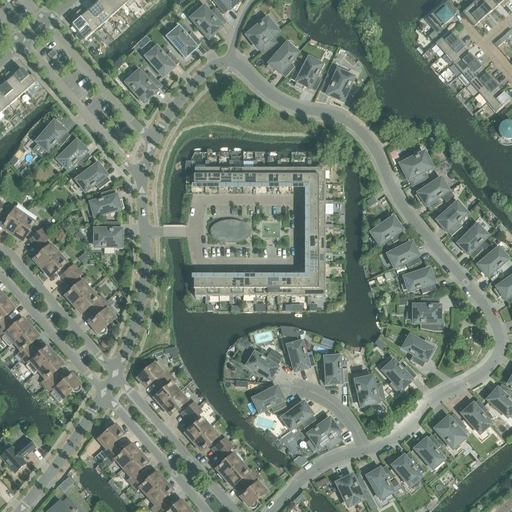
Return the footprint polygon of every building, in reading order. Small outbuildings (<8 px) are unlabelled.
[(106,0),(101,0),(96,5),(109,20),(117,12),(106,0)] [(106,0),(117,12),(125,5),(120,0),(106,0)] [(213,0),(211,1),(224,16),(232,9),(242,1),(240,0),(213,0)] [(485,0),(477,0),(472,5),(486,21),(490,18),(488,16),(494,10),(485,0)] [(502,0),(485,0),(494,10),(500,5),(502,7),(506,4),(502,0)] [(430,17),(425,22),(433,32),(428,37),(435,45),(448,34),(442,28),(453,18),(450,15),(456,9),(448,1),(430,17)] [(96,5),(88,12),(101,27),(109,20),(96,5)] [(486,21),(472,5),(463,13),(462,13),(462,14),(474,27),(481,22),(483,24),(486,21)] [(200,12),(192,19),(196,24),(196,25),(207,38),(208,40),(214,35),(217,33),(216,31),(218,30),(219,31),(220,30),(218,29),(225,23),(215,12),(210,16),(204,9),(200,12)] [(80,11),(76,14),(93,34),(101,27),(88,12),(86,14),(80,11)] [(72,27),(70,29),(73,33),(75,31),(78,34),(75,37),(80,43),(83,40),(84,41),(93,34),(76,14),(72,18),(74,24),(71,26),(72,27)] [(263,25),(262,25),(249,35),(248,35),(246,37),(251,43),(254,46),(255,45),(257,47),(256,48),(256,49),(258,47),(263,54),(275,44),(271,39),(278,34),(270,24),(268,21),(263,25)] [(183,26),(180,28),(187,36),(190,33),(183,26)] [(169,38),(168,39),(172,43),(172,44),(175,48),(174,49),(177,52),(184,60),(193,52),(193,51),(195,50),(196,49),(197,48),(201,45),(192,34),(187,38),(185,36),(179,29),(178,29),(178,30),(174,33),(169,38)] [(511,31),(511,30),(503,38),(506,41),(511,36),(511,31)] [(436,45),(444,55),(460,41),(457,37),(455,39),(449,33),(448,34),(435,45),(436,45)] [(503,38),(494,45),(497,49),(506,41),(503,38)] [(445,56),(442,58),(446,62),(449,66),(452,64),(453,64),(466,52),(461,46),(463,44),(460,41),(444,54),(444,55),(445,56)] [(266,68),(273,75),(276,72),(279,74),(280,75),(285,79),(294,68),(290,64),(293,61),(293,60),(298,55),(297,54),(293,51),(288,46),(288,47),(287,46),(283,50),(282,50),(266,68)] [(165,47),(161,50),(165,55),(169,52),(165,47)] [(476,47),(470,52),(474,57),(477,60),(480,58),(483,55),(476,47)] [(93,49),(89,52),(94,58),(98,57),(99,53),(97,53),(94,49),(93,49)] [(155,72),(162,80),(172,72),(171,71),(173,70),(174,69),(179,64),(170,54),(165,58),(162,54),(161,55),(156,49),(156,50),(152,53),(147,57),(147,58),(146,58),(150,63),(153,68),(152,68),(155,71),(155,72)] [(48,55),(52,59),(57,55),(53,51),(48,55)] [(453,64),(461,74),(477,60),(474,57),(472,59),(466,52),(453,64)] [(118,61),(113,66),(117,70),(123,64),(119,60),(118,61)] [(306,66),(305,65),(294,87),(303,92),(305,88),(308,89),(308,90),(309,90),(315,93),(322,80),(316,77),(318,73),(319,72),(322,66),(321,66),(320,66),(316,63),(316,64),(310,61),(309,60),(306,66)] [(461,74),(458,78),(466,87),(470,84),(483,72),(478,66),(480,64),(480,63),(477,60),(461,74)] [(13,69),(9,72),(26,92),(31,97),(43,87),(37,81),(32,75),(29,78),(22,70),(19,72),(13,69)] [(7,82),(5,84),(18,99),(26,92),(9,72),(5,76),(7,82)] [(329,97),(330,96),(333,97),(332,98),(336,100),(342,103),(344,101),(343,101),(350,85),(349,85),(352,79),(349,77),(337,72),(334,80),(328,78),(322,92),(330,95),(329,97)] [(470,84),(478,94),(494,80),(491,76),(489,78),(483,72),(470,84)] [(154,95),(155,94),(153,93),(160,87),(150,76),(145,80),(139,73),(129,81),(130,81),(127,83),(132,89),(131,89),(143,104),(149,99),(152,97),(151,95),(153,93),(154,95)] [(478,94),(487,104),(500,92),(495,85),(497,83),(494,80),(478,94)] [(5,84),(0,88),(0,94),(10,106),(18,99),(5,84)] [(500,92),(487,104),(495,113),(495,114),(511,100),(508,96),(506,98),(500,92)] [(0,94),(0,110),(2,113),(10,106),(0,94)] [(47,152),(46,152),(47,153),(52,147),(53,148),(56,144),(61,148),(70,137),(65,133),(64,132),(61,130),(64,126),(57,120),(41,138),(41,139),(37,143),(47,152)] [(501,137),(497,141),(499,142),(501,144),(503,144),(505,145),(506,145),(508,145),(510,145),(509,140),(510,140),(511,139),(511,138),(511,124),(510,124),(509,123),(507,123),(506,123),(504,124),(502,125),(501,125),(502,126),(501,126),(500,127),(500,128),(499,129),(499,130),(499,131),(499,132),(499,133),(499,134),(500,135),(500,136),(501,137)] [(58,161),(67,170),(67,171),(67,172),(73,166),(77,163),(81,168),(91,158),(87,153),(86,152),(84,150),(76,141),(68,149),(65,152),(66,153),(62,156),(62,157),(58,161)] [(436,148),(431,151),(436,159),(441,155),(436,147),(436,148)] [(400,162),(394,151),(388,154),(394,165),(400,162)] [(408,178),(407,178),(407,179),(409,178),(413,186),(426,179),(424,173),(432,169),(426,158),(424,155),(418,158),(418,157),(402,165),(400,166),(403,172),(405,176),(407,175),(408,178)] [(18,161),(14,158),(9,163),(13,166),(18,161)] [(81,188),(84,192),(85,193),(90,190),(90,189),(91,188),(91,189),(95,186),(99,191),(110,182),(106,177),(107,177),(106,176),(105,176),(104,174),(97,164),(88,171),(85,173),(86,174),(81,177),(82,178),(77,181),(77,183),(81,188)] [(193,187),(207,187),(207,169),(205,169),(194,169),(194,177),(193,177),(193,187)] [(207,187),(219,187),(219,169),(209,169),(207,169),(207,187)] [(219,187),(231,187),(231,169),(229,169),(219,169),(219,187)] [(231,187),(243,187),(243,169),(233,169),(231,169),(231,187)] [(243,187),(255,187),(255,169),(253,169),(243,169),(243,187)] [(255,187),(267,187),(267,169),(257,169),(255,169),(255,187)] [(267,187),(279,187),(279,169),(277,169),(267,169),(267,187)] [(279,187),(291,187),(291,169),(281,169),(279,169),(279,187)] [(291,187),(303,188),(303,177),(309,177),(309,169),(307,169),(291,169),(291,187)] [(307,188),(307,191),(315,191),(315,185),(325,185),(325,169),(311,169),(309,169),(309,177),(303,177),(303,188),(307,188)] [(24,171),(20,175),(24,179),(28,175),(24,171)] [(414,197),(419,205),(423,203),(430,212),(441,205),(438,199),(442,197),(442,196),(448,192),(448,191),(445,187),(444,187),(441,182),(440,180),(435,184),(414,197)] [(307,191),(307,203),(325,203),(325,202),(325,185),(315,185),(315,191),(307,191)] [(117,198),(116,197),(114,191),(100,195),(102,201),(98,202),(98,203),(96,203),(90,205),(90,206),(91,206),(92,211),(94,217),(95,218),(101,216),(101,217),(124,210),(122,201),(117,202),(116,198),(117,198)] [(442,199),(446,204),(454,198),(451,193),(442,199)] [(373,197),(366,202),(370,208),(377,203),(373,197)] [(307,203),(307,215),(325,215),(325,205),(325,203),(307,203)] [(452,208),(447,212),(445,209),(442,212),(442,211),(438,214),(440,216),(435,221),(446,233),(447,233),(451,238),(462,228),(457,223),(461,220),(467,215),(466,214),(462,210),(458,205),(457,205),(456,204),(452,209),(452,208)] [(4,228),(3,230),(12,236),(24,217),(28,212),(18,205),(14,211),(3,228),(4,228)] [(24,217),(12,236),(22,242),(33,226),(32,225),(33,224),(33,223),(36,218),(28,212),(24,217)] [(307,215),(307,227),(325,227),(325,225),(325,215),(307,215)] [(372,236),(376,241),(379,245),(378,245),(379,246),(385,242),(386,242),(390,239),(392,243),(393,245),(405,237),(401,231),(391,215),(380,223),(383,226),(381,228),(381,227),(376,231),(371,234),(372,236)] [(119,249),(121,249),(121,241),(121,237),(119,237),(119,234),(121,234),(121,233),(119,233),(119,225),(104,225),(104,231),(95,231),(95,244),(95,247),(102,247),(102,248),(119,248),(119,249)] [(307,227),(307,239),(325,239),(325,229),(325,227),(307,227)] [(467,234),(464,237),(456,244),(468,256),(473,260),(483,250),(478,246),(482,242),(487,237),(486,236),(482,232),(482,233),(478,228),(477,227),(472,231),(468,235),(467,234)] [(31,238),(36,243),(46,234),(42,229),(31,238)] [(46,234),(36,243),(40,248),(51,239),(46,234)] [(307,239),(307,252),(325,252),(325,250),(325,239),(307,239)] [(405,264),(408,270),(421,263),(418,257),(411,242),(401,247),(401,248),(398,249),(398,251),(393,253),(388,256),(388,257),(388,258),(391,263),(393,268),(394,269),(401,266),(405,264)] [(486,243),(481,247),(485,251),(490,247),(486,243)] [(34,262),(42,270),(58,255),(50,246),(35,260),(36,260),(34,262)] [(493,254),(489,257),(488,256),(485,259),(476,266),(487,278),(492,283),(502,274),(500,271),(498,269),(502,266),(502,265),(508,260),(507,259),(507,260),(503,256),(499,251),(498,250),(493,254)] [(307,252),(307,264),(325,264),(325,253),(325,252),(307,252)] [(85,253),(78,259),(83,265),(90,259),(85,253)] [(58,255),(42,270),(49,279),(64,266),(64,265),(65,264),(58,255)] [(511,264),(510,262),(500,271),(502,274),(511,265),(511,264)] [(307,264),(307,275),(316,275),(316,281),(325,281),(325,280),(325,264),(307,264)] [(63,274),(67,279),(78,270),(74,265),(63,274)] [(405,280),(404,280),(406,286),(408,291),(408,292),(408,293),(415,290),(420,289),(422,295),(436,291),(434,284),(429,269),(418,272),(419,272),(415,274),(415,275),(410,277),(404,279),(405,280)] [(78,270),(67,279),(72,285),(82,275),(78,270)] [(390,273),(383,276),(385,281),(392,279),(390,273)] [(309,297),(311,297),(325,297),(325,283),(325,281),(316,281),(316,275),(307,275),(307,280),(303,280),(303,286),(309,286),(309,297)] [(511,277),(493,291),(498,299),(502,297),(509,306),(511,303),(511,277)] [(207,297),(207,280),(194,280),(194,291),(194,297),(205,297),(207,297)] [(219,297),(219,280),(207,280),(207,297),(208,297),(219,297)] [(231,297),(231,280),(219,280),(219,297),(229,297),(231,297)] [(243,297),(243,280),(231,280),(231,297),(233,297),(243,297)] [(255,297),(255,280),(243,280),(243,297),(253,297),(255,297)] [(267,297),(267,280),(255,280),(255,297),(257,297),(267,297)] [(277,297),(279,297),(279,280),(267,280),(267,297),(277,297)] [(280,297),(291,297),(291,280),(279,280),(279,297),(280,297)] [(291,297),(307,297),(309,297),(309,286),(303,286),(303,280),(291,280),(291,297)] [(66,298),(73,306),(90,292),(82,283),(67,296),(67,297),(66,298)] [(91,307),(95,312),(106,302),(101,296),(97,300),(90,292),(73,306),(81,315),(91,307)] [(413,303),(413,298),(398,300),(398,307),(407,306),(406,303),(413,303)] [(92,325),(90,326),(97,334),(98,334),(98,335),(99,335),(99,336),(100,336),(101,336),(102,336),(103,336),(104,336),(104,335),(105,335),(105,334),(106,334),(106,333),(106,332),(106,331),(106,330),(105,329),(105,328),(115,320),(113,319),(116,317),(109,309),(111,308),(110,307),(114,304),(110,299),(106,302),(95,312),(99,317),(91,324),(92,325)] [(6,301),(0,306),(0,330),(8,324),(4,319),(14,310),(13,310),(14,308),(8,302),(7,303),(6,301)] [(440,310),(438,310),(438,301),(422,301),(422,307),(413,307),(413,320),(413,323),(420,323),(420,325),(420,330),(435,333),(443,333),(443,324),(440,324),(440,318),(440,313),(438,313),(438,311),(440,311),(440,310)] [(9,348),(14,344),(30,329),(23,321),(22,322),(21,321),(13,329),(8,324),(0,330),(0,336),(2,338),(1,339),(9,348)] [(17,355),(22,361),(33,352),(28,347),(38,338),(30,329),(14,344),(21,352),(17,355)] [(409,354),(413,356),(410,362),(422,369),(425,363),(426,364),(435,347),(425,341),(422,345),(421,344),(421,343),(416,340),(415,341),(410,338),(409,339),(406,344),(403,349),(402,350),(409,354)] [(241,339),(237,344),(247,350),(251,345),(241,339)] [(378,340),(374,344),(382,351),(386,346),(378,340)] [(295,345),(289,347),(288,348),(289,354),(290,359),(289,359),(291,367),(293,374),(308,369),(315,367),(311,353),(305,355),(304,350),(303,350),(301,343),(300,343),(300,344),(295,345)] [(33,352),(22,361),(27,367),(34,375),(38,372),(55,357),(47,349),(46,350),(45,349),(37,357),(33,352)] [(176,349),(164,351),(165,356),(169,356),(174,361),(179,356),(176,349)] [(271,351),(268,356),(279,362),(282,357),(271,351)] [(254,356),(251,360),(248,366),(247,367),(252,370),(252,371),(257,373),(256,375),(260,377),(269,382),(277,369),(277,368),(280,363),(279,362),(268,356),(265,361),(261,359),(254,355),(253,356),(254,356)] [(55,357),(38,372),(45,380),(41,383),(46,389),(57,380),(53,375),(62,366),(62,365),(64,363),(58,357),(56,359),(55,357)] [(325,365),(325,371),(324,371),(324,375),(325,386),(341,385),(341,384),(347,384),(347,370),(340,370),(340,365),(339,365),(339,363),(339,358),(338,358),(332,358),(332,359),(326,359),(325,359),(325,365)] [(155,381),(160,386),(170,376),(166,371),(158,361),(144,373),(143,373),(143,372),(142,372),(141,372),(139,372),(138,373),(137,374),(137,375),(136,375),(136,376),(136,377),(136,378),(137,379),(145,388),(146,387),(147,388),(155,381)] [(383,372),(387,377),(391,381),(393,383),(389,386),(398,395),(411,382),(416,377),(407,367),(402,371),(399,368),(393,362),(392,363),(393,363),(389,367),(384,371),(383,372)] [(154,399),(162,408),(179,394),(171,385),(176,382),(170,376),(160,386),(164,390),(154,399)] [(57,380),(46,389),(51,394),(50,395),(58,404),(73,392),(74,393),(75,393),(76,393),(77,393),(78,393),(79,392),(80,392),(80,391),(80,390),(81,389),(81,388),(80,387),(80,386),(72,377),(70,378),(61,385),(57,380)] [(360,405),(361,408),(368,406),(372,405),(372,403),(374,403),(375,405),(376,405),(375,403),(383,401),(380,386),(374,387),(372,379),(359,381),(360,381),(356,382),(358,388),(357,389),(360,405)] [(511,395),(511,394),(502,386),(497,391),(497,390),(486,402),(494,410),(497,412),(498,411),(502,415),(507,419),(508,418),(511,413),(511,403),(508,400),(511,395)] [(257,408),(256,408),(259,412),(258,413),(259,414),(266,410),(270,408),(273,414),(286,408),(283,401),(276,387),(273,388),(273,389),(266,392),(263,394),(263,395),(258,398),(259,398),(253,401),(254,402),(257,408)] [(179,394),(162,408),(169,416),(171,415),(171,416),(186,403),(179,394)] [(478,401),(469,409),(466,406),(459,412),(475,431),(475,430),(479,435),(480,434),(485,430),(489,427),(490,426),(485,420),(486,420),(483,417),(482,416),(487,412),(478,401)] [(294,409),(290,411),(291,412),(287,416),(282,420),(283,421),(286,426),(290,431),(289,431),(290,432),(296,427),(297,427),(300,424),(304,430),(312,424),(316,421),(312,416),(312,415),(302,402),(294,409)] [(183,412),(187,417),(198,408),(194,403),(183,412)] [(198,408),(187,417),(192,422),(203,413),(198,408)] [(488,413),(483,417),(486,420),(488,423),(493,419),(488,413)] [(459,432),(464,428),(454,417),(448,422),(446,421),(447,423),(445,424),(444,423),(440,426),(435,430),(436,433),(437,432),(448,445),(449,444),(453,449),(456,447),(465,439),(459,432)] [(317,430),(309,437),(311,439),(318,450),(325,444),(329,449),(341,440),(336,434),(338,432),(334,426),(329,420),(317,429),(317,430)] [(185,435),(193,444),(210,429),(202,421),(201,422),(200,421),(185,435)] [(102,453),(107,459),(118,449),(114,444),(122,437),(121,437),(123,435),(115,426),(114,426),(114,425),(113,425),(112,425),(111,425),(110,425),(109,426),(108,426),(108,427),(107,428),(107,429),(107,430),(107,431),(108,432),(98,441),(106,450),(102,453)] [(210,429),(193,444),(200,452),(202,451),(217,438),(210,429)] [(269,432),(265,437),(273,444),(277,440),(269,432)] [(439,455),(435,452),(440,447),(431,437),(426,441),(425,442),(422,444),(419,441),(412,447),(428,466),(432,470),(433,470),(438,465),(442,462),(443,462),(443,461),(438,455),(439,455)] [(213,448),(218,453),(229,443),(225,438),(213,448)] [(12,448),(1,458),(15,474),(26,464),(22,459),(29,453),(30,454),(35,449),(27,440),(22,445),(15,452),(12,448)] [(229,443),(218,453),(222,458),(234,448),(229,443)] [(116,461),(123,469),(140,455),(132,446),(122,454),(118,449),(107,459),(112,465),(116,461)] [(401,480),(402,479),(405,483),(409,487),(410,487),(415,483),(416,483),(420,479),(421,479),(419,477),(416,473),(416,472),(413,469),(418,465),(409,454),(404,458),(403,458),(391,468),(398,477),(398,476),(401,480)] [(127,481),(131,487),(142,477),(138,472),(146,465),(146,464),(147,463),(140,455),(123,469),(131,478),(127,481)] [(217,471),(224,479),(241,465),(233,456),(217,469),(218,470),(217,471)] [(242,480),(246,485),(257,475),(252,469),(248,473),(241,465),(224,479),(232,488),(242,480)] [(418,465),(413,469),(416,472),(416,473),(419,477),(424,472),(418,465)] [(379,470),(365,478),(371,488),(373,491),(374,491),(377,495),(380,501),(381,500),(382,500),(387,497),(392,494),(392,495),(393,494),(393,493),(386,482),(392,479),(385,467),(380,471),(379,470)] [(141,489),(148,497),(164,483),(156,474),(147,482),(142,477),(131,487),(137,493),(141,489)] [(257,475),(246,485),(250,490),(242,497),(243,498),(241,499),(249,508),(250,509),(251,509),(252,509),(253,509),(254,509),(255,508),(256,507),(257,506),(257,505),(257,504),(257,503),(256,502),(256,501),(265,493),(258,484),(262,481),(257,475)] [(343,481),(336,484),(337,487),(338,487),(345,502),(346,502),(349,508),(352,506),(363,501),(363,500),(359,493),(365,490),(358,476),(351,480),(350,478),(349,478),(350,480),(347,481),(346,480),(343,481)] [(326,478),(315,483),(318,488),(321,486),(324,491),(327,489),(325,484),(329,482),(326,478)] [(395,480),(389,484),(393,492),(400,489),(395,480)] [(151,509),(153,511),(159,511),(167,505),(163,500),(171,493),(170,492),(171,491),(164,483),(148,497),(155,506),(151,509)] [(367,491),(361,495),(366,503),(372,500),(367,491)] [(302,493),(294,501),(299,505),(304,495),(302,493)] [(74,511),(77,510),(68,499),(61,504),(57,500),(52,506),(54,508),(49,511),(74,511)] [(187,511),(189,511),(181,502),(171,510),(167,505),(159,511),(187,511)]
